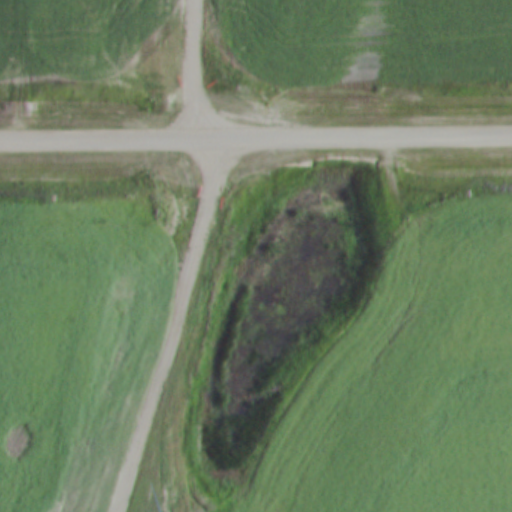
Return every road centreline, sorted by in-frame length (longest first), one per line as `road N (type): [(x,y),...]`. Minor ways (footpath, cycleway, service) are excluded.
road 1 (tertiary): [(511,131),(0,139)]
road 2 (track): [(190,138),(190,0)]
